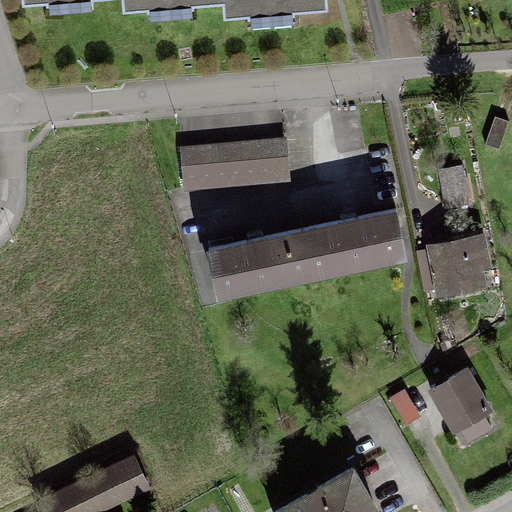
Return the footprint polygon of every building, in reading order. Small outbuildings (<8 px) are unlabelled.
[(20,0),(21,7),(101,0),(121,0),(123,13),(223,4),(224,20),(327,10),(325,0),(20,0)] [(286,143),(178,153),(182,196),(290,186),(286,143)] [(462,165),(446,166),(450,202),(466,200),(462,165)] [(395,212),(212,250),(222,297),(405,259),(395,212)] [(485,239),(434,245),(439,295),(479,291),(476,268),(488,266),(485,239)] [(477,363),(436,385),(461,432),(502,410),(477,363)] [(404,391),(392,398),(405,423),(418,416),(404,391)] [(113,511),(150,495),(133,460),(41,504),(44,511),(113,511)] [(378,511),(357,475),(295,511),(378,511)]
